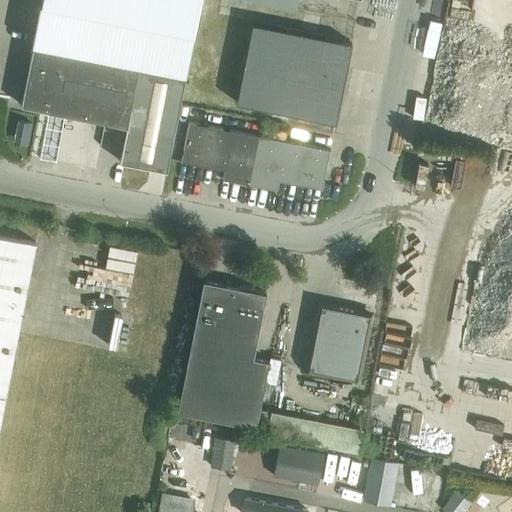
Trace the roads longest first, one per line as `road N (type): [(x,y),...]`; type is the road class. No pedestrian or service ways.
road 1 (unclassified): [(407,0),(359,225),(302,251),(0,179)]
road 2 (unknown): [(427,211),(452,375),(471,404),(511,420)]
road 3 (unclassified): [(214,511),(219,491),(238,488),(363,511)]
